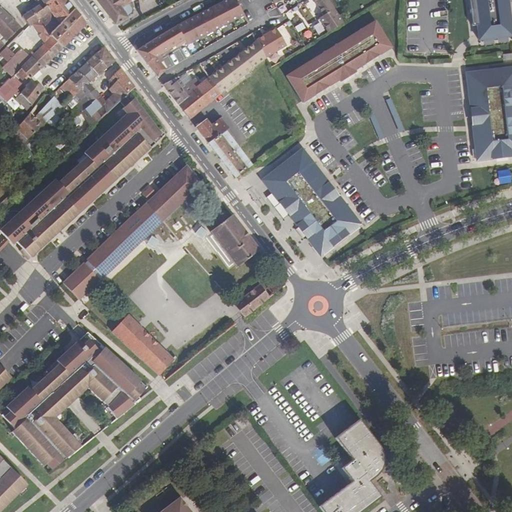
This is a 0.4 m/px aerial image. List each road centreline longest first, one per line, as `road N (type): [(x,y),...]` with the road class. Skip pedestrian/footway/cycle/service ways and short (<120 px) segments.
road 1 (tertiary): [(74,511),(302,318)]
road 2 (residential): [(0,308),(184,139)]
road 3 (tertiary): [(329,289),(511,210)]
road 4 (tertiary): [(330,321),(448,478)]
road 5 (tertiary): [(305,290),(184,139)]
road 6 (unknown): [(148,91),(265,13)]
